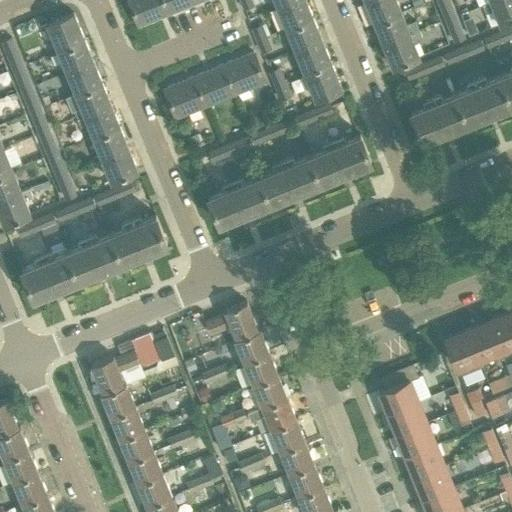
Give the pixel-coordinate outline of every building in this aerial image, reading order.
[(128,0),(139,26),(167,14),(161,0),(128,0)] [(194,0),(161,0),(167,14),(196,3),(194,0)] [(240,0),(244,8),(254,4),(252,0),(240,0)] [(304,0),(295,0),(277,8),(286,31),(313,20),(304,0)] [(396,0),(372,0),(366,3),(375,24),(401,13),(396,0)] [(490,1),(482,4),(486,13),(494,10),(500,24),(511,19),(511,0),(497,0),(491,3),(490,1)] [(450,4),(441,8),(445,19),(455,15),(450,4)] [(56,47),(82,36),(73,13),(47,24),(56,47)] [(401,13),(375,24),(383,46),(420,31),(415,20),(406,24),(401,13)] [(455,15),(445,19),(450,30),(459,26),(455,15)] [(477,32),(471,17),(463,20),(469,35),(477,32)] [(313,20),(286,31),(295,53),(322,43),(313,20)] [(262,24),(252,28),(258,42),(267,38),(262,24)] [(459,26),(450,30),(454,41),(464,37),(459,26)] [(511,37),(507,28),(502,31),(496,33),(499,41),(511,37)] [(420,31),(383,46),(392,67),(419,56),(417,51),(413,43),(423,39),(420,31)] [(499,41),(496,33),(495,33),(484,38),(488,46),(499,41)] [(83,36),(56,47),(65,69),(92,58),(83,36)] [(11,38),(2,42),(6,53),(16,49),(11,38)] [(267,38),(258,42),(262,51),(271,48),(267,38)] [(483,49),(481,43),(479,39),(468,44),(472,54),(483,49)] [(322,43),(295,53),(305,76),(332,65),(322,43)] [(472,54),(468,44),(462,46),(456,49),(460,59),(472,54)] [(16,49),(6,53),(11,64),(21,60),(16,49)] [(460,59),(456,49),(444,54),(448,63),(460,59)] [(252,53),(223,65),(235,94),(265,82),(254,52),(252,53)] [(444,65),(440,56),(429,60),(428,60),(432,70),(444,65)] [(92,58),(65,69),(74,91),(101,80),(92,58)] [(21,60),(11,64),(15,75),(25,71),(21,60)] [(432,70),(428,60),(422,63),(417,65),(420,74),(432,70)] [(223,65),(194,77),(206,106),(235,94),(223,65)] [(332,65),(305,76),(314,99),(341,88),(332,65)] [(420,74),(417,65),(413,67),(405,70),(409,79),(420,74)] [(511,104),(511,66),(510,67),(511,71),(499,76),(511,104)] [(278,68),(270,72),(276,88),(285,84),(278,68)] [(25,71),(15,75),(20,87),(30,83),(25,71)] [(511,104),(499,76),(487,81),(485,77),(467,85),(468,89),(455,94),(467,122),(511,104)] [(194,77),(164,88),(176,118),(206,106),(194,77)] [(74,93),(65,97),(71,111),(73,110),(76,117),(110,103),(101,80),(74,91),(74,93)] [(30,83),(20,87),(24,98),(34,94),(30,83)] [(285,84),(276,88),(281,99),(290,95),(285,84)] [(34,94),(24,98),(29,109),(39,105),(34,94)] [(467,122),(455,94),(443,99),(441,95),(432,99),(422,103),(424,107),(411,112),(422,140),(467,122)] [(110,103),(76,117),(80,127),(87,124),(89,129),(92,136),(119,125),(110,103)] [(333,112),(329,103),(317,107),(321,116),(333,112)] [(39,105),(29,109),(33,121),(44,117),(39,105)] [(321,116),(317,107),(310,110),(306,112),(309,121),(321,116)] [(309,121),(306,112),(294,117),(297,126),(309,121)] [(44,117),(33,121),(34,123),(38,132),(48,128),(44,117)] [(290,130),(286,120),(286,119),(274,124),(278,135),(290,130)] [(278,135),(274,124),(268,126),(262,129),(266,139),(278,135)] [(119,125),(92,136),(97,148),(101,159),(128,148),(119,125)] [(48,128),(38,132),(42,143),(53,139),(51,136),(48,128)] [(266,139),(262,129),(261,129),(250,133),(254,144),(266,139)] [(370,161),(360,135),(345,141),(343,136),(332,141),(321,145),(323,150),(309,155),(320,181),(370,161)] [(248,145),(244,137),(232,142),(235,150),(247,146),(248,145)] [(53,139),(42,143),(47,155),(57,150),(53,139)] [(235,150),(232,142),(227,144),(220,147),(224,155),(232,152),(235,150)] [(0,172),(11,169),(2,146),(0,146),(0,172)] [(224,155),(220,147),(209,151),(212,160),(224,155)] [(128,148),(101,159),(110,181),(137,170),(128,148)] [(57,150),(47,155),(51,166),(62,161),(57,150)] [(320,181),(309,155),(295,161),(293,157),(282,161),(271,165),(273,170),(259,176),(270,202),(320,181)] [(62,161),(51,166),(56,177),(67,173),(62,161)] [(11,169),(0,172),(0,198),(20,191),(11,169)] [(67,173),(56,177),(61,188),(72,184),(67,173)] [(270,202),(259,176),(245,182),(243,177),(222,186),(223,190),(209,196),(219,222),(270,202)] [(130,181),(119,186),(122,194),(134,190),(130,181)] [(61,188),(65,200),(76,195),(72,184),(61,188)] [(122,194),(119,186),(107,191),(110,199),(122,194)] [(29,214),(24,200),(33,196),(29,187),(20,191),(0,198),(0,216),(3,224),(29,214)] [(98,203),(110,199),(107,191),(95,195),(98,203)] [(91,195),(79,200),(83,211),(95,206),(91,195)] [(79,200),(67,205),(71,216),(83,211),(79,200)] [(67,205),(54,210),(59,221),(71,216),(67,205)] [(43,226),(55,222),(52,212),(40,217),(43,226)] [(167,243),(156,214),(141,220),(140,216),(121,224),(123,228),(110,232),(122,261),(167,243)] [(43,226),(40,217),(28,222),(32,231),(36,229),(43,226)] [(20,235),(32,231),(28,222),(17,226),(20,235)] [(77,279),(122,261),(110,232),(97,238),(96,234),(76,241),(78,245),(66,250),(77,279)] [(77,279),(66,250),(53,256),(51,252),(33,259),(34,263),(21,268),(32,297),(77,279)] [(253,318),(247,302),(224,311),(225,313),(205,322),(210,333),(230,325),(236,338),(234,339),(244,362),(269,352),(260,329),(257,330),(253,318)] [(500,350),(511,345),(511,319),(509,312),(488,321),(500,350)] [(479,359),(500,350),(488,321),(467,329),(479,359)] [(482,366),(479,359),(467,329),(445,338),(460,375),(482,366)] [(119,370),(139,362),(135,350),(114,358),(113,356),(90,365),(97,382),(98,381),(103,393),(101,394),(110,417),(135,407),(126,384),(124,384),(119,370)] [(253,385),(278,375),(269,352),(244,362),(253,385)] [(217,378),(229,373),(225,363),(213,368),(217,378)] [(409,380),(418,377),(413,364),(381,377),(385,388),(380,391),(388,412),(418,400),(409,380)] [(205,383),(217,378),(213,368),(202,373),(205,383)] [(278,375),(253,385),(261,405),(262,407),(287,396),(278,375)] [(492,392),(508,386),(504,377),(489,384),(492,392)] [(177,394),(175,388),(173,384),(161,388),(165,398),(177,394)] [(153,403),(165,398),(161,388),(149,393),(153,403)] [(465,407),(459,392),(450,395),(456,410),(465,407)] [(492,418),(501,414),(509,411),(503,395),(494,399),(495,399),(486,402),(492,418)] [(261,405),(247,411),(251,421),(265,415),(271,429),(296,419),(288,398),(287,396),(262,407),(261,405)] [(475,416),(485,412),(479,396),(469,399),(475,416)] [(12,415),(13,415),(6,398),(0,400),(0,451),(3,459),(28,449),(19,426),(17,427),(12,415)] [(397,434),(427,422),(418,400),(388,412),(397,434)] [(120,440),(144,430),(135,407),(110,417),(120,440)] [(235,422),(247,417),(243,407),(231,412),(235,422)] [(471,422),(465,407),(456,410),(462,425),(471,422)] [(223,427),(235,422),(231,412),(220,417),(223,427)] [(296,419),(271,429),(272,431),(281,454),(307,444),(297,421),(296,419)] [(406,456),(435,444),(427,422),(397,434),(406,456)] [(183,443),(195,438),(191,428),(179,433),(183,443)] [(489,447),(497,443),(491,428),(483,432),(489,447)] [(129,463),(154,453),(144,430),(120,440),(129,463)] [(505,449),(511,445),(511,441),(508,430),(499,434),(505,449)] [(171,448),(183,443),(179,433),(167,438),(171,448)] [(495,462),(504,459),(497,443),(489,447),(495,462)] [(291,477),(316,467),(307,444),(281,454),(291,477)] [(415,477),(444,465),(435,444),(406,456),(415,477)] [(13,483),(38,472),(28,449),(3,459),(13,483)] [(253,466),(265,462),(261,452),(249,457),(253,466)] [(138,486),(163,476),(154,453),(129,463),(138,486)] [(241,471),(253,466),(249,457),(237,462),(241,471)] [(424,499),(453,487),(444,465),(415,477),(424,499)] [(300,501),(325,490),(316,467),(291,477),(300,501)] [(506,490),(511,487),(511,479),(509,471),(500,475),(506,490)] [(22,506),(47,495),(38,472),(13,483),(22,506)] [(201,487),(213,483),(209,473),(197,477),(201,487)] [(148,509),(172,499),(163,476),(138,486),(148,509)] [(189,492),(201,487),(197,477),(186,482),(189,492)] [(428,511),(452,511),(462,508),(453,487),(424,499),(428,511)] [(332,511),(331,508),(332,508),(325,490),(300,501),(304,511),(332,511)] [(24,511),(53,511),(47,495),(22,506),(24,511)] [(271,511),(283,506),(279,497),(268,501),(271,511)] [(149,511),(177,511),(172,499),(148,509),(149,511)] [(257,511),(268,511),(271,511),(268,501),(255,506),(257,511)]
